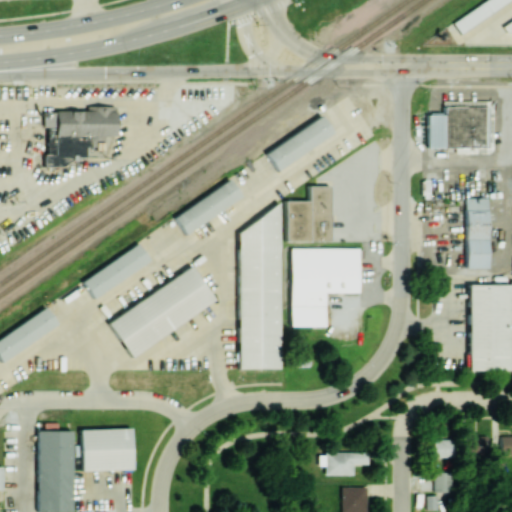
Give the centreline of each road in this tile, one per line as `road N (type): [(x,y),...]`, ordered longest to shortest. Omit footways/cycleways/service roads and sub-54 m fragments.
road 1 (residential): [(377,362),(401,294),(399,57)]
road 2 (secondary): [(246,0),(244,30),(269,69),(489,64)]
road 3 (primary): [(0,70),(269,69)]
road 4 (primary): [(0,61),(98,48),(253,0)]
road 5 (secondary): [(489,64),(324,56),(296,44),(261,0)]
road 6 (residential): [(377,362),(337,391),(245,400),(191,425)]
road 7 (residential): [(191,425),(148,399),(0,404)]
road 8 (primary): [(173,0),(84,24),(0,34)]
